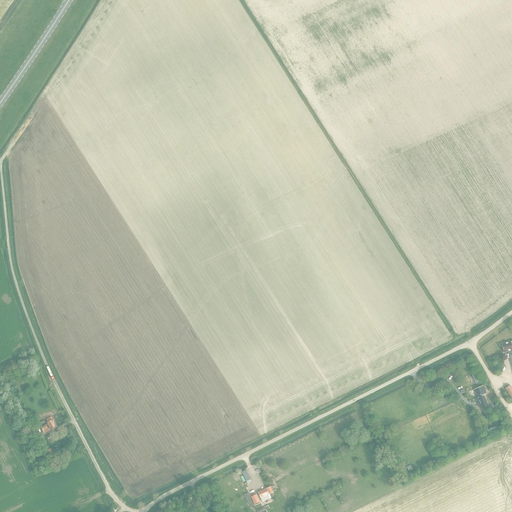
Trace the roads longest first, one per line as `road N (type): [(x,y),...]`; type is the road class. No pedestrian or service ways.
road 1 (unclassified): [(132,511),(108,490),(56,385),(14,273),(1,159),(32,112)]
road 2 (unclassified): [(141,511),(511,312)]
road 3 (primary): [(0,102),(67,0)]
